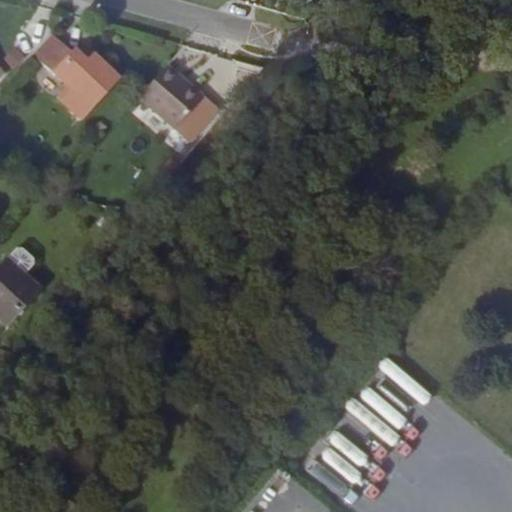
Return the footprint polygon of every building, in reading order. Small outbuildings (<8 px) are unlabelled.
[(109,69),(97,79),(69,52),(43,78),(59,94),(69,85),(80,97),(59,118),(81,140),(131,90),(109,69)] [(0,91),(10,83),(0,72),(0,91)] [(186,141),(215,110),(178,78),(151,110),(186,141)] [(20,268),(37,282),(46,272),(45,267),(35,257),(29,258),(20,268)] [(23,329),(52,296),(20,268),(0,290),(0,316),(4,320),(8,316),(23,329)]
